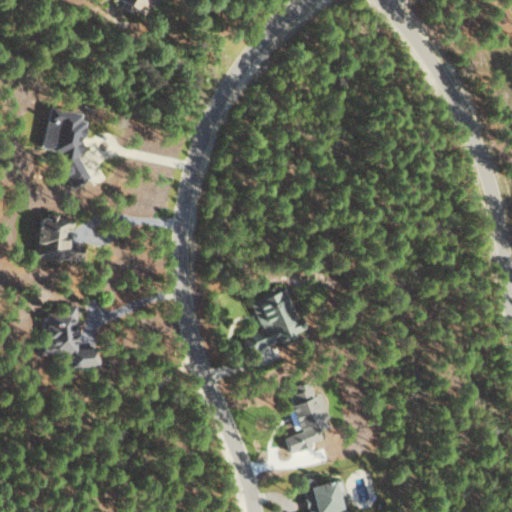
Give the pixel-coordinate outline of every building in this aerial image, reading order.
[(112,0),(129,10),(130,8),(140,14),(148,0),(112,0)] [(38,148),(56,151),(54,161),(69,188),(87,178),(76,158),(82,124),(76,113),(46,107),(38,148)] [(32,256),(78,258),(79,245),(66,245),(67,214),(45,213),(45,216),(34,215),(32,256)] [(283,286),(271,290),(269,286),(258,291),(260,296),(247,300),(258,328),(240,335),(245,351),(278,339),(300,331),(283,286)] [(66,351),(67,366),(97,364),(96,346),(76,347),(73,304),(42,306),(44,338),(32,339),(33,353),(66,351)] [(345,511),(337,477),(311,483),(309,475),(297,478),(305,511),(345,511)]
